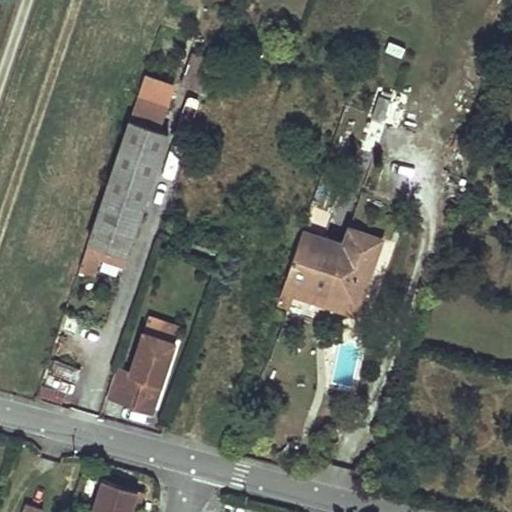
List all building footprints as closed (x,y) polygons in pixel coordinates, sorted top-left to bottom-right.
[(206,91),(217,61),(191,52),(180,83),(206,91)] [(165,106),(172,84),(145,75),(89,240),(128,253),(168,133),(145,124),(152,101),(165,106)] [(301,230),(284,282),(327,297),(329,292),(360,302),(381,238),(348,228),(343,245),(301,230)] [(329,292),(327,297),(358,307),(360,302),(329,292)] [(107,395),(152,410),(175,340),(144,331),(132,370),(116,365),(107,395)] [(138,489),(102,477),(90,511),(130,511),(133,505),(138,489)] [(138,489),(133,505),(138,507),(143,491),(138,489)]
